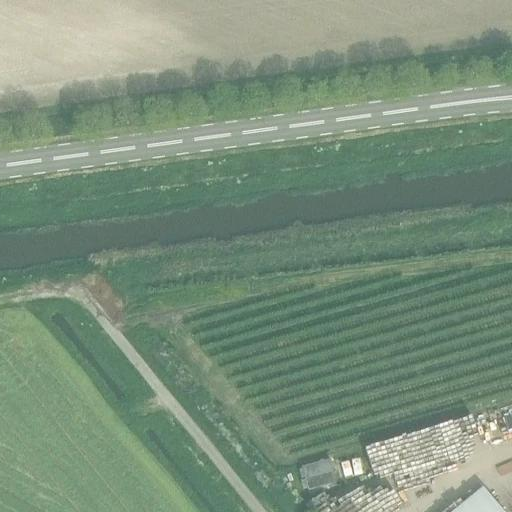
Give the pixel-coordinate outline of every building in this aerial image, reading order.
[(437,421),(387,437),(398,469),(407,466),(411,481),(418,479),(415,469),(449,459),(437,421)] [(502,450),(511,445),(511,434),(498,441),(502,450)] [(298,461),(304,482),(330,475),(324,454),(298,461)] [(345,456),(337,459),(342,476),(351,474),(345,456)] [(376,458),(366,461),(372,483),(382,480),(376,458)] [(501,511),(482,488),(452,511),(501,511)]
